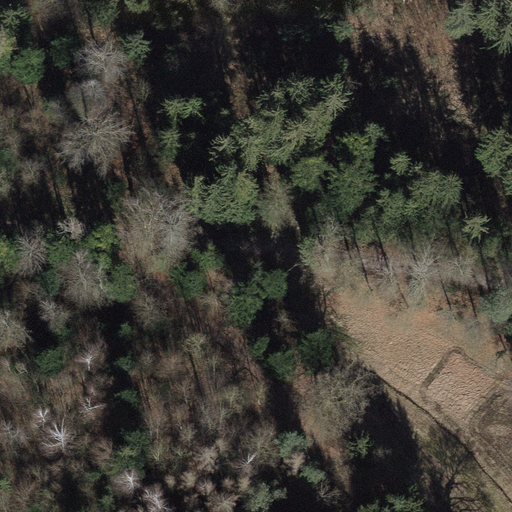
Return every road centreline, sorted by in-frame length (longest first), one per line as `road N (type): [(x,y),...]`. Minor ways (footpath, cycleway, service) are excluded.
road 1 (track): [(511,291),(386,259),(133,233),(0,229)]
road 2 (track): [(133,233),(292,408),(345,511)]
